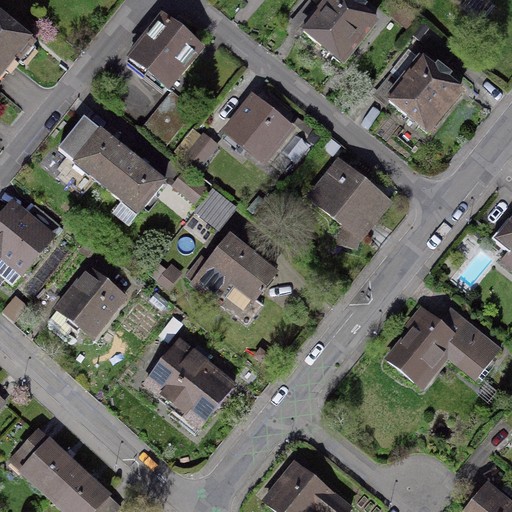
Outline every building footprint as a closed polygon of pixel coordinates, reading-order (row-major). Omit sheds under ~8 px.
[(379,23),(349,0),(326,0),(296,38),(318,55),(339,72),(379,23)] [(203,53),(157,17),(138,41),(120,65),(166,100),(203,53)] [(32,48),(0,22),(0,87),(8,77),(32,48)] [(461,99),(416,63),(382,107),(406,126),(427,142),(461,99)] [(270,117),(250,101),(221,139),(265,173),(294,136),(270,117)] [(113,149),(96,135),(68,172),(137,223),(164,187),(142,170),(113,149)] [(366,189),(336,165),(305,203),(362,249),(393,210),(366,189)] [(60,240),(16,205),(0,225),(0,261),(26,282),(60,240)] [(511,223),(508,220),(492,240),(510,254),(511,251),(511,223)] [(276,273),(228,235),(207,262),(201,257),(184,278),(216,303),(232,283),(254,300),(264,288),(276,273)] [(123,298),(88,271),(56,311),(71,323),(91,339),(123,298)] [(446,330),(422,311),(409,328),(412,331),(405,340),(388,362),(414,383),(440,351),(476,380),(500,350),(457,316),(446,330)] [(194,355),(180,345),(144,391),(182,421),(180,424),(199,439),(239,389),(209,366),(211,363),(214,360),(198,349),(194,355)] [(52,500),(78,471),(66,460),(38,434),(20,453),(31,464),(22,473),(52,500)] [(332,495),(296,466),(281,485),(265,503),(275,511),(349,511),(351,511),(332,495)] [(91,483),(78,471),(52,500),(64,511),(115,511),(119,508),(91,483)] [(511,511),(511,509),(486,489),(473,505),(467,511),(511,511)]
